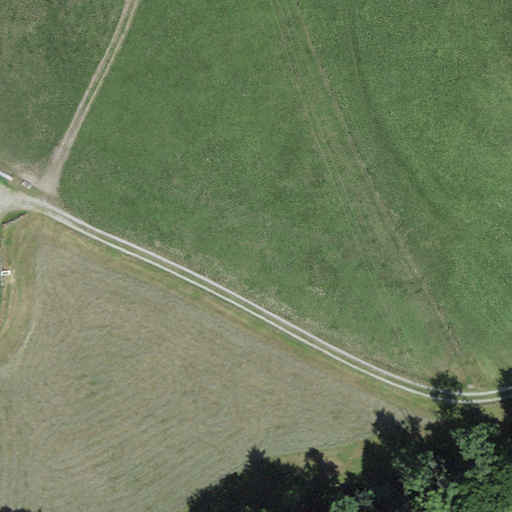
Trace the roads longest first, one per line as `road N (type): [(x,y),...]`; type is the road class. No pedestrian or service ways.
road 1 (track): [(511,395),(445,400),(0,184)]
road 2 (track): [(37,202),(129,0)]
